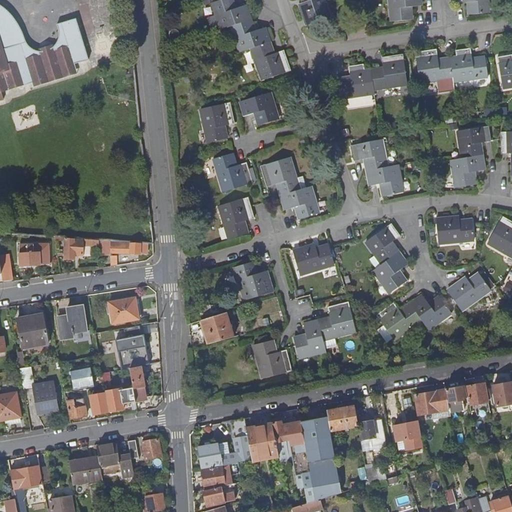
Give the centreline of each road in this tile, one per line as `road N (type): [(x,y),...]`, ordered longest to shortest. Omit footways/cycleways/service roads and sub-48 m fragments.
road 1 (residential): [(176,419),(511,359)]
road 2 (residential): [(142,0),(169,271)]
road 3 (residential): [(301,52),(511,23)]
road 4 (residential): [(356,217),(169,271)]
road 5 (residential): [(0,448),(176,419)]
road 6 (residential): [(301,52),(356,217)]
road 7 (residential): [(0,296),(169,271)]
road 8 (residential): [(511,205),(437,202),(356,217)]
road 9 (residential): [(169,271),(176,419)]
